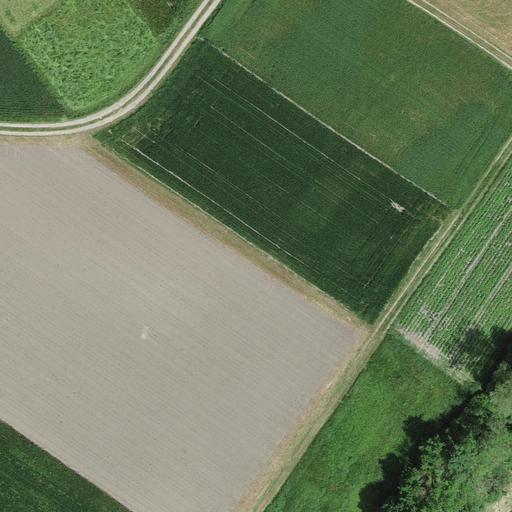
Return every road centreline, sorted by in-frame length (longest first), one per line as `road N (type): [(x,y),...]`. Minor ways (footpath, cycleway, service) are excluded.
road 1 (track): [(414,0),(511,62),(511,148),(256,511)]
road 2 (track): [(0,128),(67,128),(104,118),(141,94),(213,0)]
